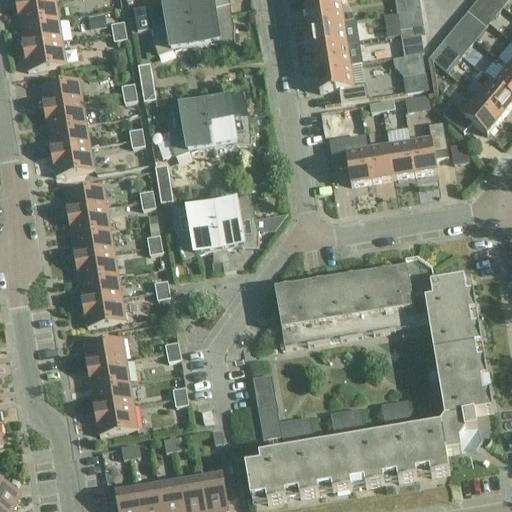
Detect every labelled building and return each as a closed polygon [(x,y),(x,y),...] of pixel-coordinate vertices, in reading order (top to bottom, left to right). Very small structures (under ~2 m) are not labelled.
[(207,0),(188,3),(192,27),(232,21),(230,12),(231,12),(227,0),(207,0)] [(305,10),(306,11),(346,4),(345,0),(309,0),(311,9),(305,10)] [(18,19),(20,30),(59,24),(55,1),(15,8),(17,19),(18,19)] [(150,25),(152,34),(192,27),(188,3),(166,7),(149,7),(149,25),(150,25)] [(306,11),(309,32),(344,26),(341,6),(346,5),(346,4),(306,11)] [(467,16),(477,24),(482,17),(473,9),(467,16)] [(131,18),(132,38),(147,37),(146,17),(131,18)] [(482,17),(477,24),(486,31),(492,24),(482,17)] [(92,20),(94,32),(106,30),(104,18),(92,20)] [(233,29),(232,21),(192,27),(196,51),(217,47),(234,48),(234,29),(233,29)] [(21,41),(23,53),(62,46),(59,24),(20,30),(22,41),(21,41)] [(309,32),(312,53),(347,48),(344,26),(309,32)] [(111,29),(112,38),(125,35),(124,27),(111,29)] [(174,54),(196,51),(192,27),(152,34),(153,42),(152,43),(158,60),(174,54)] [(423,31),(411,33),(413,42),(425,40),(423,31)] [(400,35),(401,44),(413,42),(411,33),(400,35)] [(127,44),(125,35),(112,38),(114,46),(127,44)] [(440,49),(449,57),(455,50),(445,42),(440,49)] [(66,69),(62,46),(23,53),(25,64),(26,64),(28,76),(66,69)] [(312,53),(316,75),(351,69),(347,48),(312,53)] [(464,58),(455,50),(449,57),(458,65),(464,58)] [(397,54),(397,74),(418,73),(417,53),(397,54)] [(340,108),(367,103),(362,67),(351,69),(316,75),(319,97),(338,94),(340,108)] [(137,70),(139,79),(151,77),(149,68),(137,70)] [(511,103),(511,74),(506,70),(493,86),(492,87),(511,103)] [(511,103),(492,87),(493,86),(480,76),(466,93),(474,100),(501,122),(511,109),(511,103)] [(139,79),(140,88),(152,86),(151,77),(139,79)] [(41,101),(43,113),(83,106),(79,83),(40,90),(42,101),(41,101)] [(140,88),(142,97),(154,95),(152,86),(140,88)] [(121,91),(123,100),(136,98),(134,89),(121,91)] [(154,95),(142,97),(143,106),(155,104),(154,95)] [(226,102),(205,105),(208,129),(248,122),(247,114),(248,113),(242,96),(226,102)] [(137,106),(136,98),(123,100),(124,108),(137,106)] [(452,109),(443,120),(463,137),(472,127),(487,139),(501,122),(474,100),(461,116),(452,109)] [(167,127),(168,135),(208,129),(205,105),(183,109),(166,108),(166,127),(167,127)] [(393,105),(381,107),(383,116),(395,114),(393,105)] [(46,124),(48,135),(86,129),(83,106),(43,113),(45,125),(46,124)] [(381,107),(369,109),(371,118),(383,116),(381,107)] [(250,130),(248,122),(208,129),(212,152),(233,149),(251,149),(251,130),(250,130)] [(448,162),(447,154),(443,128),(428,130),(430,141),(410,145),(415,179),(437,176),(435,164),(448,162)] [(49,146),(51,158),(90,151),(86,129),(48,135),(50,146),(49,146)] [(191,156),(212,152),(208,129),(168,135),(170,144),(168,144),(175,162),(191,156)] [(129,136),(131,144),(144,142),(142,134),(129,136)] [(145,151),(144,142),(131,144),(132,153),(145,151)] [(351,190),(373,186),(367,152),(346,155),(344,144),(330,146),(334,173),(347,171),(351,190)] [(410,145),(388,148),(394,183),(415,179),(410,145)] [(388,148),(367,152),(373,186),(394,183),(388,148)] [(94,174),(90,151),(51,158),(53,170),(54,169),(56,181),(94,174)] [(154,172),(156,180),(168,179),(167,170),(154,172)] [(156,180),(157,189),(170,188),(168,179),(156,180)] [(157,189),(159,198),(171,197),(170,188),(157,189)] [(65,207),(67,219),(107,212),(103,189),(65,196),(66,207),(65,207)] [(140,198),(141,207),(154,205),(153,196),(140,198)] [(171,197),(159,198),(160,207),(172,205),(171,197)] [(233,205),(212,208),(216,232),(256,225),(254,217),(255,216),(249,199),(233,205)] [(155,213),(154,205),(141,207),(142,215),(155,213)] [(174,230),(175,239),(216,232),(212,208),(190,212),(173,211),(173,230),(174,230)] [(70,230),(72,241),(110,235),(107,212),(67,219),(69,230),(70,230)] [(257,234),(256,225),(216,232),(222,267),(223,277),(236,275),(234,264),(231,265),(226,254),(241,252),(258,252),(258,234),(257,234)] [(212,269),(222,267),(216,232),(175,239),(177,247),(175,248),(182,265),(198,259),(213,257),(212,268),(212,269)] [(73,252),(75,264),(114,257),(110,235),(72,241),(74,252),(73,252)] [(147,243),(148,252),(161,249),(160,241),(147,243)] [(163,258),(161,249),(148,252),(150,260),(163,258)] [(78,275),(80,286),(118,280),(114,257),(75,264),(77,276),(78,275)] [(431,340),(434,359),(436,373),(440,398),(443,413),(445,423),(440,429),(259,460),(260,468),(245,471),(251,504),(266,502),(267,509),(286,505),(284,498),(299,496),(300,503),(318,500),(317,493),(331,490),(332,498),(351,494),(350,487),(364,485),(365,492),(384,489),(383,482),(397,479),(398,486),(416,483),(415,476),(430,474),(431,480),(449,477),(446,459),(461,456),(469,446),(477,434),(475,419),(493,416),(490,397),(483,398),(481,384),(488,383),(484,364),(478,365),(475,351),(483,350),(479,331),(472,332),(470,318),(477,317),(474,298),(467,299),(464,284),(434,289),(432,275),(418,265),(406,267),(406,272),(403,272),(281,293),(275,294),(279,317),(285,354),(429,330),(431,340)] [(80,297),(82,309),(122,302),(118,280),(80,286),(81,297),(80,297)] [(155,288),(156,297),(169,294),(168,286),(155,288)] [(170,303),(169,294),(156,297),(157,305),(170,303)] [(125,325),(122,302),(82,309),(84,320),(85,320),(87,332),(125,325)] [(84,361),(86,372),(126,365),(122,342),(83,349),(85,360),(84,361)] [(165,350),(167,358),(180,356),(178,348),(165,350)] [(181,365),(180,356),(167,358),(168,367),(181,365)] [(89,384),(91,394),(129,388),(126,365),(86,372),(88,384),(89,384)] [(279,427),(276,411),(272,380),(253,383),(257,414),(262,445),(281,442),(282,447),(313,442),(310,422),(279,427)] [(207,399),(203,383),(192,386),(197,402),(207,399)] [(91,406),(93,417),(133,410),(129,388),(91,394),(93,406),(91,406)] [(173,395),(174,403),(187,401),(186,393),(173,395)] [(189,410),(187,401),(174,403),(176,412),(189,410)] [(408,405),(380,410),(384,429),(415,424),(412,408),(408,405)] [(137,433),(133,410),(93,417),(95,429),(96,429),(98,440),(137,433)] [(360,413),(330,418),(333,438),(364,432),(360,413)] [(212,416),(202,417),(204,427),(214,425),(212,416)] [(221,435),(213,437),(215,449),(223,448),(221,435)] [(181,442),(172,444),(174,456),(183,455),(181,442)] [(172,444),(164,445),(166,458),(174,456),(172,444)] [(138,449),(130,451),(132,463),(140,462),(138,449)] [(130,451),(121,452),(123,465),(132,463),(130,451)] [(228,511),(223,479),(201,483),(205,511),(228,511)] [(205,511),(201,483),(180,487),(183,511),(205,511)] [(12,511),(20,497),(0,487),(0,511),(12,511)] [(183,511),(180,487),(158,490),(162,511),(183,511)] [(162,511),(158,490),(137,494),(140,511),(162,511)] [(140,511),(137,494),(115,498),(117,511),(140,511)]
